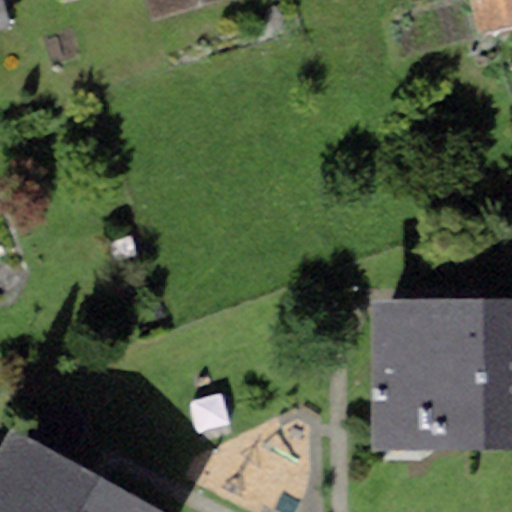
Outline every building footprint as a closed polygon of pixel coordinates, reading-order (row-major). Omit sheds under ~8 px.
[(32,0),(0,0),(0,57),(46,42),(32,0)] [(177,0),(191,34),(284,6),(281,0),(177,0)] [(511,0),(470,0),(478,32),(511,24),(511,0)] [(0,193),(0,315),(33,281),(0,193)] [(511,301),(373,303),(374,451),(511,450),(511,301)] [(156,511),(17,432),(0,460),(0,511),(156,511)]
